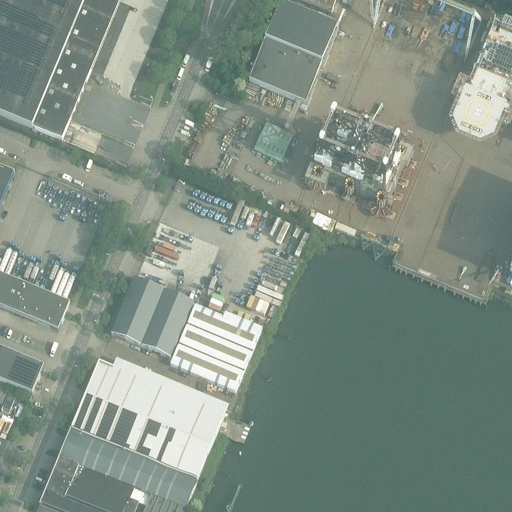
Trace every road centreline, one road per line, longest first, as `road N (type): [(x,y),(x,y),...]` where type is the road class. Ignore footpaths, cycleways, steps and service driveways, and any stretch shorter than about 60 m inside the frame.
road 1 (unclassified): [(11,511),(141,199)]
road 2 (unclassified): [(141,199),(220,7)]
road 3 (unclassified): [(141,199),(0,140)]
